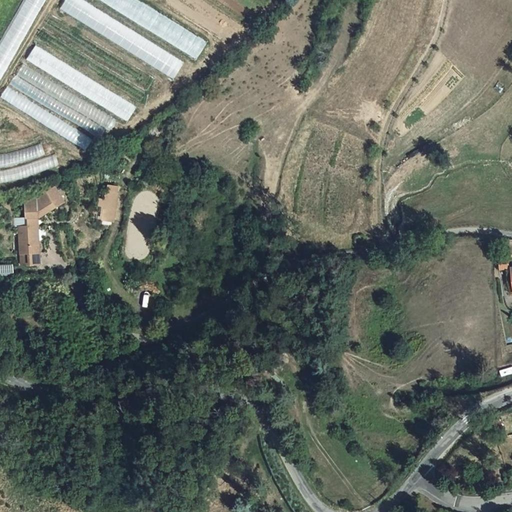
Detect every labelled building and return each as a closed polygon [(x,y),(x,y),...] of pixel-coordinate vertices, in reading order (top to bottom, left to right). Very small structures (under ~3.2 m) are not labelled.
[(42,8),(45,0),(30,0),(29,2),(42,8)] [(130,28),(81,0),(66,0),(61,10),(109,38),(114,29),(126,36),(130,28)] [(140,102),(154,78),(52,17),(45,28),(44,28),(36,41),(140,102)] [(130,120),(138,104),(35,47),(26,62),(130,120)] [(104,139),(115,119),(23,65),(12,84),(35,98),(35,99),(104,139)] [(93,136),(6,89),(0,100),(87,148),(93,136)] [(152,125),(137,136),(142,143),(157,133),(152,125)] [(63,200),(54,186),(37,198),(28,197),(29,215),(18,215),(19,225),(21,263),(39,262),(37,224),(37,216),(40,216),(63,200)] [(118,193),(108,192),(107,199),(99,199),(99,206),(106,207),(105,219),(115,220),(118,193)] [(12,264),(0,264),(0,273),(13,273),(12,264)]
